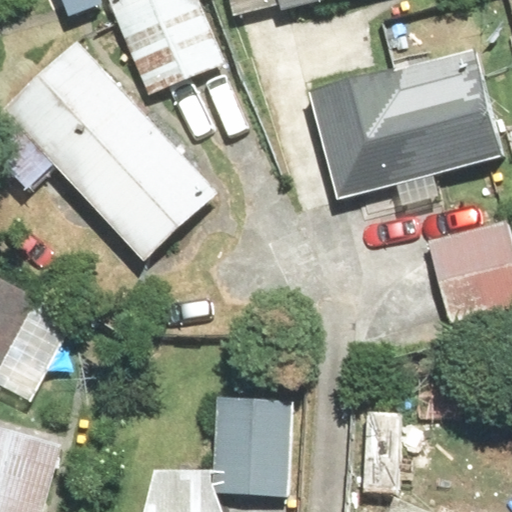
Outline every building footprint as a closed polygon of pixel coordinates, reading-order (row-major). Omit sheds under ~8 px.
[(227,70),(198,0),(73,0),(74,1),(77,0),(105,0),(145,101),(227,70)] [(226,0),(234,22),(279,8),(282,18),(339,0),(226,0)] [(3,115),(7,121),(0,128),(0,162),(28,193),(53,170),(144,269),(218,200),(76,47),(3,115)] [(338,205),(393,190),(399,212),(442,201),(437,177),(502,159),(475,55),(309,101),(338,205)] [(511,310),(511,227),(511,223),(427,250),(452,330),(511,310)] [(75,323),(0,287),(0,396),(32,412),(75,323)] [(296,405),(222,402),(219,496),(293,499),(296,405)] [(400,415),(362,414),(359,500),(398,501),(400,415)] [(44,511),(63,450),(0,432),(0,511),(44,511)] [(214,478),(149,475),(148,500),(139,500),(138,511),(218,511),(213,504),(213,496),(214,478)] [(441,511),(402,493),(393,511),(441,511)]
